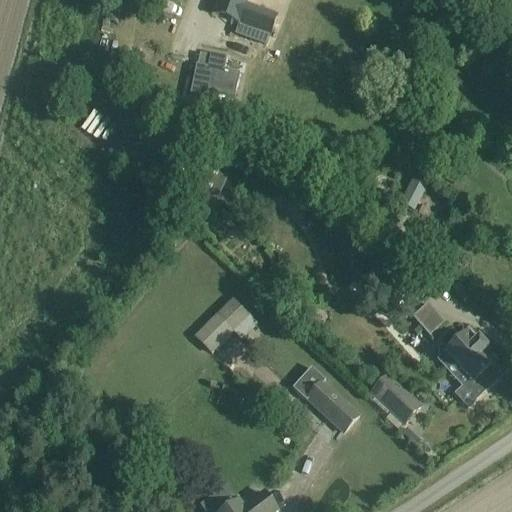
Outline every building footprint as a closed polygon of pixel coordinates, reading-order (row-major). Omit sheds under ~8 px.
[(217,0),(212,16),(240,26),(240,25),(240,26),(269,36),(276,17),(246,6),(248,0),(217,0)] [(196,67),(188,106),(208,110),(211,95),(234,100),(239,76),(224,72),(226,59),(210,56),(207,69),(197,67),(196,67)] [(308,81),(306,84),(306,89),(310,92),(315,92),(318,89),(318,82),(314,80),(308,81)] [(236,161),(216,152),(196,192),(216,202),(236,161)] [(412,181),(399,205),(414,212),(426,188),(412,181)] [(167,200),(172,204),(176,198),(172,194),(167,200)] [(361,232),(355,240),(366,248),(372,240),(361,232)] [(232,302),(216,318),(232,335),(242,325),(250,332),(257,326),(232,302)] [(438,348),(437,361),(452,362),(470,382),(462,389),(475,404),(498,383),(496,380),(499,377),(490,368),(492,367),(490,365),(495,360),(486,350),(487,349),(478,340),(477,341),(469,333),(465,337),(463,336),(450,348),(438,348)] [(292,391),(343,438),(360,419),(324,385),(325,384),(311,371),(292,391)] [(369,397),(374,402),(372,404),(386,416),(388,414),(404,429),(421,411),(387,379),(369,397)] [(167,451),(150,463),(163,480),(179,467),(167,451)] [(226,511),(275,511),(263,495),(243,510),(238,503),(226,511)]
